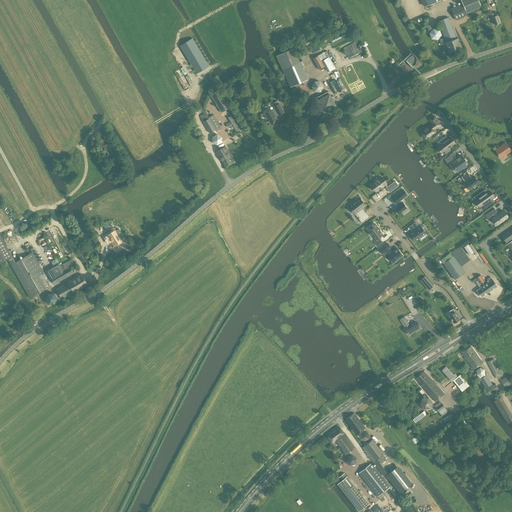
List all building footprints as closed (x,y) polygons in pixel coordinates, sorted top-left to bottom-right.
[(462,4),(451,9),(456,20),(467,15),(467,13),(462,4)] [(499,23),(497,15),(492,17),(491,14),(490,15),(492,21),(493,21),(494,24),(499,23)] [(457,38),(456,39),(448,18),(438,21),(446,43),(445,43),(449,52),(461,48),(457,38)] [(439,30),(433,29),(429,33),(431,39),(437,40),(441,35),(439,30)] [(192,38),(180,46),(196,73),(209,66),(192,38)] [(276,56),(286,78),(290,87),(307,80),(303,70),(293,48),(276,56)] [(335,68),(329,57),(327,58),(324,52),(313,58),(319,70),(327,65),(330,71),(335,68)] [(413,68),(414,66),(414,65),(415,65),(415,64),(416,63),(416,62),(416,61),(416,60),(416,59),(416,58),(416,57),(415,56),(415,55),(414,55),(414,54),(413,54),(412,54),(411,53),(410,53),(411,53),(410,53),(413,54),(406,61),(413,68)] [(335,73),(324,78),(333,96),(335,99),(337,103),(350,96),(346,89),(344,90),(335,73)] [(272,79),(268,81),(272,88),(276,85),(272,79)] [(312,86),(314,91),(320,92),(323,87),(320,82),(315,81),(312,86)] [(221,112),(229,107),(219,90),(211,95),(221,112)] [(328,92),(317,97),(325,113),(336,107),(328,92)] [(279,103),(277,100),(272,103),(274,106),(273,106),(275,110),(272,111),(272,110),(265,114),(266,116),(265,119),(268,119),(270,123),(272,122),(274,122),(275,120),(277,119),(275,116),(278,114),(279,115),(284,112),(279,103)] [(210,133),(215,130),(216,131),(222,129),(214,114),(209,117),(206,113),(201,116),(207,127),(210,133)] [(228,127),(232,125),(237,133),(242,131),(231,115),(227,118),(230,122),(226,124),(228,127)] [(440,124),(434,116),(429,119),(432,123),(421,132),(425,138),(426,138),(427,139),(430,136),(430,135),(434,132),(433,130),(440,124)] [(212,142),(217,145),(222,143),(222,137),(217,134),(212,136),(212,142)] [(448,139),(446,135),(436,142),(445,154),(450,151),(447,147),(453,143),(449,138),(448,139)] [(109,148),(112,153),(116,152),(112,142),(103,145),(105,149),(109,148)] [(505,143),(495,150),(501,158),(511,151),(505,143)] [(225,146),(216,152),(221,161),(222,160),(225,166),(233,162),(230,157),(231,157),(225,146)] [(448,157),(446,158),(447,161),(449,159),(451,161),(449,162),(454,168),(454,169),(456,172),(467,165),(466,163),(467,163),(461,156),(460,155),(459,156),(457,157),(455,154),(453,155),(451,157),(450,155),(448,157)] [(467,171),(463,174),(464,175),(461,177),(464,181),(465,182),(464,183),(469,190),(479,183),(474,176),(471,178),(467,171)] [(395,181),(388,186),(381,177),(371,185),(376,191),(379,189),(380,190),(383,188),(382,188),(385,186),(386,187),(390,193),(399,186),(395,181)] [(403,189),(391,199),(395,204),(398,202),(400,200),(407,195),(403,189)] [(489,190),(487,191),(485,189),(474,197),(476,200),(474,200),(479,208),(480,207),(482,210),(493,202),(491,200),(494,197),(489,190)] [(369,217),(362,208),(365,206),(360,199),(349,207),(354,215),(355,214),(361,223),(369,217)] [(403,202),(402,202),(400,200),(398,202),(400,204),(394,209),(398,215),(407,208),(403,202)] [(494,208),(485,215),(489,221),(492,219),(497,226),(509,217),(503,209),(498,213),(494,208)] [(420,226),(418,227),(415,222),(409,227),(412,232),(410,234),(415,241),(425,233),(420,226)] [(379,237),(382,235),(379,230),(374,223),(370,227),(371,229),(368,231),(375,240),(373,241),(378,247),(383,243),(379,237)] [(511,229),(502,237),(506,243),(511,238),(511,229)] [(121,241),(119,238),(121,236),(122,236),(120,233),(119,233),(117,234),(115,231),(106,236),(108,239),(110,239),(114,245),(121,241)] [(0,235),(0,262),(7,258),(8,258),(12,256),(0,235)] [(467,243),(477,255),(479,254),(469,242),(467,243)] [(392,253),(388,248),(390,247),(387,243),(379,250),(382,254),(384,252),(393,263),(402,256),(397,249),(392,253)] [(460,266),(461,266),(470,260),(460,247),(454,251),(453,250),(450,252),(460,266)] [(11,264),(30,298),(73,273),(71,270),(76,267),(72,259),(60,266),(58,263),(45,270),(49,278),(48,279),(33,252),(31,253),(16,262),(15,262),(11,264)] [(443,263),(446,268),(454,279),(460,275),(465,272),(461,266),(460,266),(450,252),(440,259),(443,263)] [(62,299),(73,293),(74,293),(77,292),(77,290),(87,284),(82,274),(56,289),(58,292),(55,294),(57,297),(60,295),(62,299)] [(480,284),(483,282),(485,281),(481,275),(477,277),(476,276),(475,277),(480,284)] [(478,285),(480,288),(477,290),(481,297),(489,292),(484,285),(482,286),(480,284),(475,277),(472,280),(474,283),(475,282),(478,285)] [(489,282),(485,285),(484,285),(489,292),(497,286),(490,277),(487,279),(489,282)] [(426,284),(418,290),(420,293),(421,292),(425,297),(432,292),(431,290),(428,287),(426,284)] [(48,293),(45,299),(49,304),(54,303),(57,298),(54,293),(48,293)] [(449,311),(451,314),(449,316),(453,323),(459,319),(457,315),(458,315),(456,312),(455,312),(453,309),(449,311)] [(409,325),(406,319),(404,317),(400,319),(405,328),(409,325)] [(405,329),(409,335),(420,328),(417,322),(405,329)] [(471,346),(462,353),(469,364),(473,369),(482,363),(471,346)] [(497,379),(503,375),(494,359),(488,362),(496,377),(497,378),(497,379)] [(442,370),(441,370),(452,382),(453,381),(460,389),(467,383),(460,374),(458,376),(457,376),(455,373),(454,375),(452,373),(446,366),(442,370)] [(480,367),(476,370),(477,375),(478,376),(480,379),(489,394),(490,394),(498,389),(495,383),(492,385),(492,384),(486,375),(485,374),(484,369),(480,367)] [(419,383),(435,401),(444,394),(424,372),(416,379),(419,383)] [(506,377),(500,380),(504,386),(505,387),(510,384),(506,377)] [(421,404),(424,409),(430,408),(432,402),(428,397),(422,398),(421,404)] [(495,400),(494,401),(504,418),(508,423),(510,422),(511,422),(511,420),(511,415),(511,414),(501,397),(498,398),(495,400)] [(437,409),(436,410),(437,412),(438,411),(440,413),(441,415),(442,414),(442,416),(448,412),(446,409),(444,406),(442,403),(436,408),(437,409)] [(364,428),(355,416),(354,413),(345,420),(356,434),(364,428)] [(340,427),(328,436),(333,443),(336,441),(345,454),(355,447),(340,427)] [(363,431),(359,434),(360,439),(365,441),(369,438),(368,433),(363,431)] [(364,446),(372,456),(375,460),(383,453),(372,439),(364,446)] [(500,462),(495,456),(492,458),(482,444),(478,446),(489,460),(490,460),(496,467),(497,465),(497,464),(500,462)] [(482,466),(488,461),(477,447),(471,451),(482,466)] [(348,456),(346,461),(349,465),(354,464),(356,459),(352,455),(348,456)] [(392,464),(384,455),(378,460),(385,469),(392,464)] [(377,496),(390,486),(371,463),(359,473),(377,496)] [(396,467),(385,475),(400,493),(410,485),(396,467)] [(341,480),(337,483),(359,511),(368,503),(347,476),(344,473),(339,477),(341,480)]
